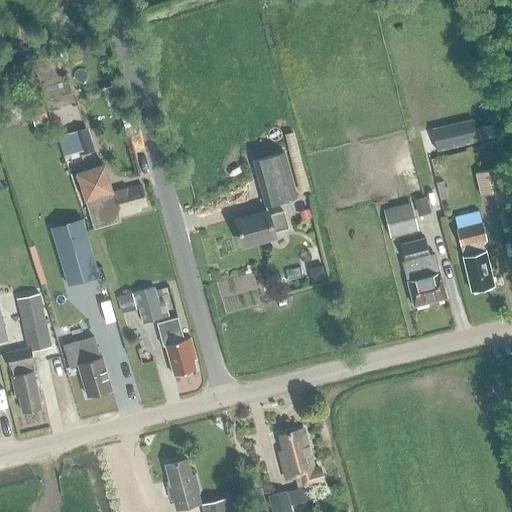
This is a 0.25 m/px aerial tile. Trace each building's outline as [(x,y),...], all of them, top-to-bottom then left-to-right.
[(426,141),(429,154),(495,138),(492,125),(426,141)] [(80,156),(94,151),(87,129),(73,133),(80,156)] [(283,153),(252,161),(265,206),(296,198),(283,153)] [(77,174),(76,174),(77,175),(81,190),(81,191),(83,200),(84,202),(85,201),(92,228),(119,221),(118,217),(140,212),(139,208),(145,207),(140,187),(111,194),(110,189),(109,184),(108,183),(104,168),(104,167),(103,167),(100,168),(83,172),(77,174)] [(426,197),(414,201),(417,214),(430,210),(426,197)] [(383,210),(390,238),(418,230),(411,202),(383,210)] [(235,220),(242,246),(274,237),(273,232),(287,228),(283,212),(268,216),(267,211),(235,220)] [(483,240),(476,211),(452,217),(472,292),(494,287),(485,254),(481,254),(478,241),(483,240)] [(98,275),(80,218),(50,227),(68,285),(98,275)] [(408,283),(415,308),(445,299),(439,274),(438,275),(436,266),(431,268),(423,240),(400,246),(405,263),(402,264),(408,283)] [(314,268),(309,277),(311,284),(326,280),(322,266),(314,268)] [(134,294),(142,324),(169,317),(165,302),(158,303),(154,288),(134,294)] [(20,298),(27,330),(47,326),(39,294),(20,298)] [(165,347),(173,376),(196,371),(194,361),(196,360),(190,339),(184,341),(178,318),(156,324),(162,347),(165,347)] [(69,368),(77,366),(87,397),(111,390),(101,358),(99,359),(93,337),(63,346),(69,368)] [(34,371),(29,348),(5,354),(9,370),(11,370),(12,376),(10,376),(15,399),(16,398),(20,414),(41,410),(36,387),(40,387),(36,370),(34,371)] [(279,436),(285,457),(280,458),(286,479),(293,477),(297,489),(323,482),(319,469),(313,471),(302,430),(279,436)] [(167,487),(171,501),(175,500),(177,511),(200,505),(197,494),(199,493),(194,475),(191,476),(187,460),(165,465),(170,486),(167,487)] [(228,511),(225,498),(201,504),(203,511),(228,511)]
